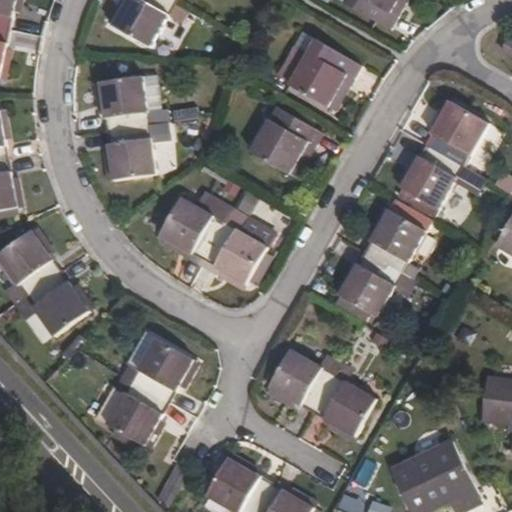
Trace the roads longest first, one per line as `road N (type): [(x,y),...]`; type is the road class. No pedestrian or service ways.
road 1 (residential): [(80,0),(69,24),(57,115),(77,202),(164,301),(254,353)]
road 2 (residential): [(254,353),(439,50)]
road 3 (tertiary): [(135,511),(0,367)]
road 4 (residential): [(331,481),(232,422),(254,353)]
road 5 (tertiary): [(0,409),(96,511)]
